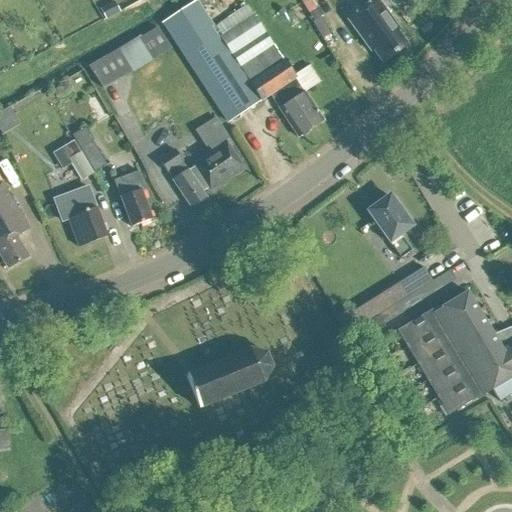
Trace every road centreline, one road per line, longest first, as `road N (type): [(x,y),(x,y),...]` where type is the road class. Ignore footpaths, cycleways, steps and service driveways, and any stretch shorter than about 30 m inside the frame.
road 1 (tertiary): [(0,322),(122,285),(254,218),(402,103),(496,0)]
road 2 (track): [(266,210),(416,478)]
road 3 (unknown): [(402,103),(458,192),(511,226)]
